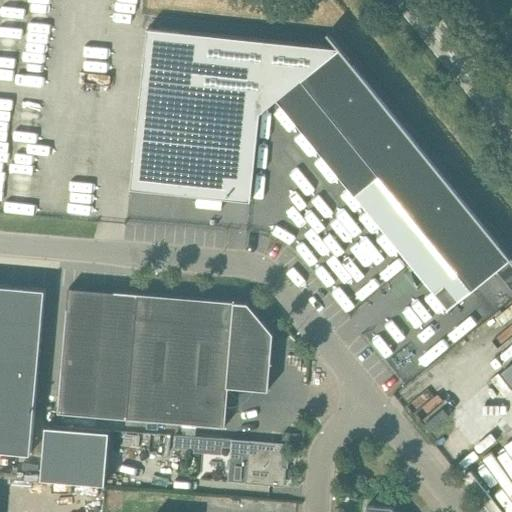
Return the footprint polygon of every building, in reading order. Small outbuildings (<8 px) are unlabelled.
[(147,29),(131,189),(251,201),(260,113),(277,99),(448,309),(496,271),(504,282),(511,282),(511,262),(339,49),(147,29)] [(45,289),(0,285),(0,451),(31,454),(45,289)] [(57,412),(225,427),(228,387),(268,390),(273,333),(247,302),(68,288),(57,412)] [(511,364),(502,372),(511,384),(511,364)] [(46,426),(42,479),(105,484),(110,431),(46,426)] [(174,434),(173,448),(194,449),(196,436),(174,434)] [(231,439),(227,481),(246,483),(285,486),(286,468),(282,467),(284,443),(249,441),(231,439)]
